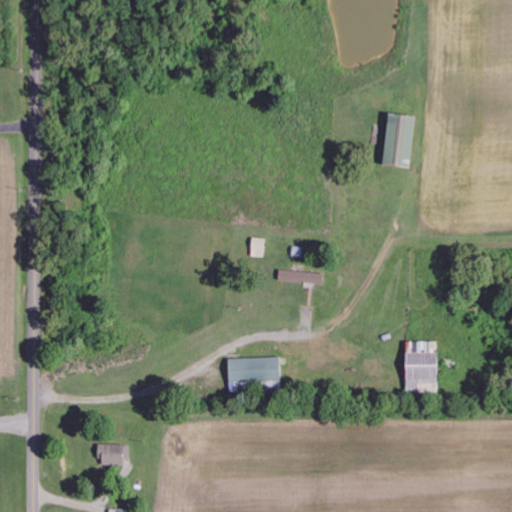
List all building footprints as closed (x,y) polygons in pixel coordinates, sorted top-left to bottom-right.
[(420,117),(392,114),(386,165),(415,168),(420,117)] [(254,257),(267,258),(268,239),(255,238),(254,257)] [(281,282),(323,284),(324,273),(282,271),(281,282)] [(410,392),(441,392),(442,343),(411,342),(410,392)] [(284,358),(231,359),(231,383),(284,381),(284,358)] [(102,465),(126,465),(127,446),(103,445),(102,465)]
